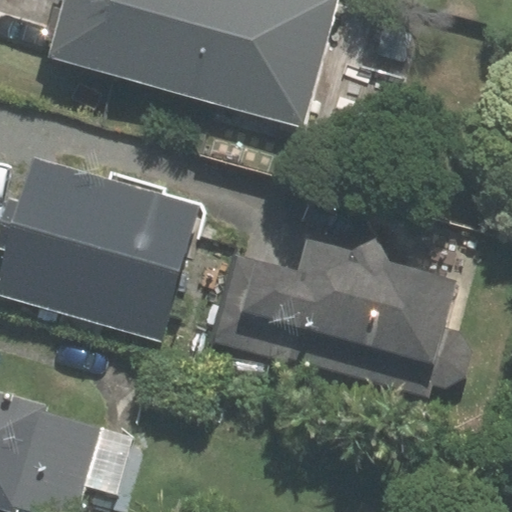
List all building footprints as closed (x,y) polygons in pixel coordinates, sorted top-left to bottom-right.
[(269,0),(72,0),(55,63),(238,114),(269,0)] [(205,206),(38,161),(0,299),(167,344),(205,206)] [(303,273),(229,252),(204,341),(425,404),(429,389),(439,391),(459,378),(464,358),(453,335),(447,333),(460,285),(312,243),(303,273)] [(218,377),(152,357),(138,402),(204,423),(218,377)] [(0,511),(3,511),(76,511),(84,486),(118,496),(136,434),(0,395),(0,511)]
